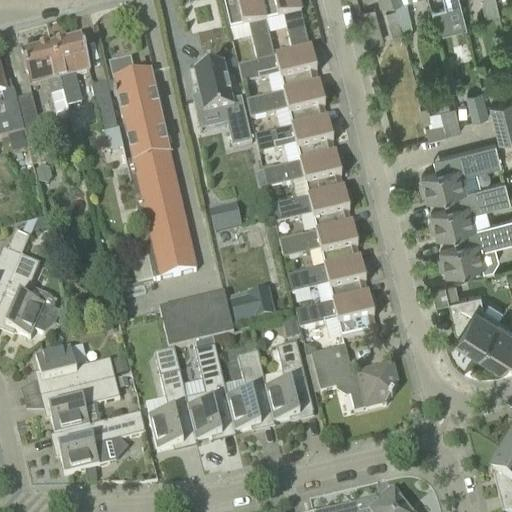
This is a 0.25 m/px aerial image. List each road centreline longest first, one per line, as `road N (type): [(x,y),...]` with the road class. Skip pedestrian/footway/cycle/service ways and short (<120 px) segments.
road 1 (residential): [(448,401),(428,380),(328,0)]
road 2 (residential): [(23,508),(208,500),(426,453)]
